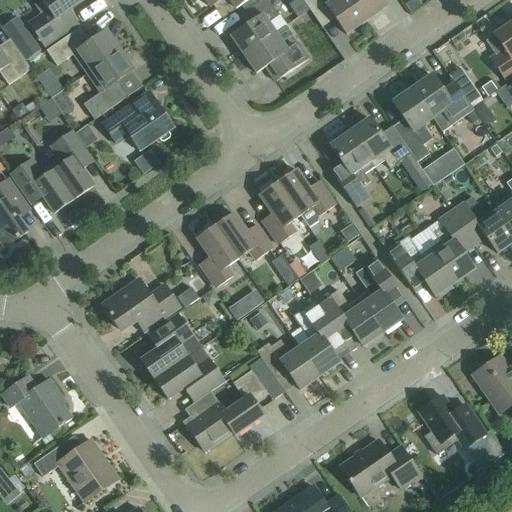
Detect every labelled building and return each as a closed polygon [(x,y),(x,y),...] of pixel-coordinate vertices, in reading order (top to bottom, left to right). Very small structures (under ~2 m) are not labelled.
[(45,48),(78,26),(69,12),(84,1),(83,0),(43,0),(36,5),(43,15),(29,25),(45,48)] [(204,0),(210,9),(222,0),(227,0),(235,11),(251,0),(204,0)] [(243,57),(286,27),(285,27),(275,34),(268,25),(279,17),(266,0),(264,0),(246,13),(253,22),(231,38),(243,57)] [(366,22),(350,0),(306,0),(303,2),(322,29),(335,20),(346,36),(366,22)] [(350,0),(366,22),(386,9),(379,0),(350,0)] [(511,23),(511,24),(486,43),(495,57),(490,60),(505,81),(511,76),(511,16),(509,19),(511,23)] [(286,27),(243,57),(256,75),(279,60),(287,71),(306,58),(286,27)] [(87,75),(120,52),(106,33),(90,44),(80,29),(46,52),(57,67),(74,56),(87,75)] [(42,53),(28,32),(14,42),(28,63),(42,53)] [(0,74),(8,87),(31,71),(27,66),(10,41),(0,47),(0,74)] [(334,65),(342,59),(336,51),(328,57),(334,65)] [(120,52),(87,75),(100,94),(84,106),(94,121),(127,98),(117,83),(134,72),(120,52)] [(449,77),(469,106),(480,99),(460,69),(449,77)] [(432,77),(412,91),(432,120),(442,134),(466,117),(473,112),(472,110),(455,85),(443,93),(440,88),(432,77)] [(51,100),(63,92),(55,82),(44,90),(51,100)] [(492,84),(483,90),(488,98),(496,93),(498,92),(492,84)] [(423,126),(432,120),(412,91),(393,104),(403,120),(392,128),(411,155),(417,164),(429,156),(423,147),(433,140),(423,126)] [(170,140),(170,137),(168,134),(174,130),(148,93),(102,125),(117,146),(129,137),(140,153),(159,140),(161,143),(164,144),(170,140)] [(472,110),(473,112),(479,120),(488,113),(481,103),(472,110)] [(473,112),(466,117),(471,125),(479,120),(473,112)] [(411,155),(392,128),(380,136),(370,120),(350,134),(374,169),(383,162),(390,170),(411,155)] [(345,131),(330,142),(333,146),(330,148),(342,164),(330,172),(356,209),(368,200),(361,191),(370,184),(365,176),(374,169),(350,134),(348,135),(345,131)] [(50,167),(74,201),(94,188),(82,172),(94,163),(73,133),(51,148),(59,160),(50,167)] [(74,201),(50,167),(40,173),(32,162),(10,177),(31,207),(43,199),(54,215),(74,201)] [(278,184),(300,217),(309,229),(318,223),(319,218),(335,207),(319,183),(309,190),(296,172),(278,184)] [(419,175),(407,180),(413,194),(425,188),(419,175)] [(511,195),(494,208),(511,234),(511,180),(506,184),(511,192),(511,195)] [(0,243),(5,250),(28,234),(18,220),(29,211),(8,181),(0,186),(0,243)] [(279,246),(296,234),(289,225),(300,217),(278,184),(259,197),(272,216),(262,223),(279,246)] [(463,205),(451,213),(472,243),(483,235),(497,255),(511,244),(511,234),(494,208),(484,215),(473,198),(463,205)] [(460,251),(472,243),(451,213),(439,222),(444,228),(434,235),(440,243),(430,250),(454,285),(474,271),(460,251)] [(215,228),(238,261),(249,253),(256,262),(273,250),(257,227),(247,234),(234,215),(215,228)] [(227,268),(238,261),(215,228),(197,241),(210,259),(200,266),(216,289),(233,278),(227,268)] [(454,285),(430,250),(421,256),(408,238),(387,253),(415,294),(426,286),(435,298),(454,285)] [(358,300),(382,335),(402,321),(393,308),(404,300),(377,260),(355,275),(368,293),(358,300)] [(149,297),(138,281),(102,307),(119,331),(135,320),(144,333),(179,309),(164,287),(149,297)] [(245,299),(253,311),(263,304),(254,292),(245,299)] [(382,335),(358,300),(348,307),(338,292),(317,307),(342,343),(353,335),(363,348),(382,335)] [(342,343),(317,307),(314,303),(292,318),(309,342),(300,349),(320,378),(339,364),(330,351),(342,343)] [(154,382),(201,349),(177,315),(147,336),(157,350),(141,362),(154,382)] [(320,378),(300,349),(290,356),(280,342),(271,348),(268,345),(257,353),(277,383),(289,375),(300,392),(320,378)] [(195,404),(211,393),(225,384),(201,349),(154,382),(168,401),(184,390),(195,404)] [(501,358),(472,377),(499,416),(511,406),(511,366),(508,369),(501,358)] [(191,421),(185,425),(204,453),(232,434),(234,437),(263,417),(255,406),(253,402),(266,393),(269,396),(272,402),(285,394),(277,383),(261,360),(249,369),(252,373),(233,385),(244,401),(225,414),(219,405),(211,393),(195,404),(185,411),(191,421)] [(25,380),(2,397),(10,409),(17,404),(42,440),(71,420),(57,400),(60,398),(49,382),(33,393),(25,380)] [(443,398),(419,414),(432,432),(423,438),(435,455),(457,440),(464,450),(486,436),(469,411),(465,405),(453,413),(443,398)] [(40,442),(44,447),(53,441),(49,435),(40,442)] [(103,459),(91,442),(65,459),(58,448),(33,466),(43,479),(59,467),(72,486),(73,485),(86,503),(117,482),(102,460),(103,459)] [(388,457),(378,443),(340,469),(361,498),(391,477),(400,491),(421,477),(401,448),(388,457)] [(27,465),(19,471),(25,479),(33,473),(27,465)] [(325,506),(313,488),(278,511),(347,511),(337,498),(325,506)]
